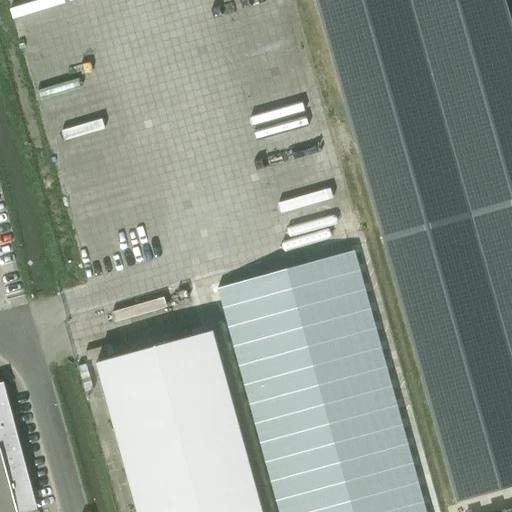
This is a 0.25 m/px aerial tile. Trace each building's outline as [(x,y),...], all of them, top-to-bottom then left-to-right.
[(511,35),(502,0),(314,0),(382,240),(456,502),(511,486),(511,35)] [(231,276),(236,298),(285,287),(279,264),(231,276)] [(260,511),(211,332),(95,364),(135,511),(260,511)] [(268,491),(322,478),(289,336),(235,349),(268,491)] [(0,511),(27,511),(36,510),(3,383),(0,383),(0,511)]
